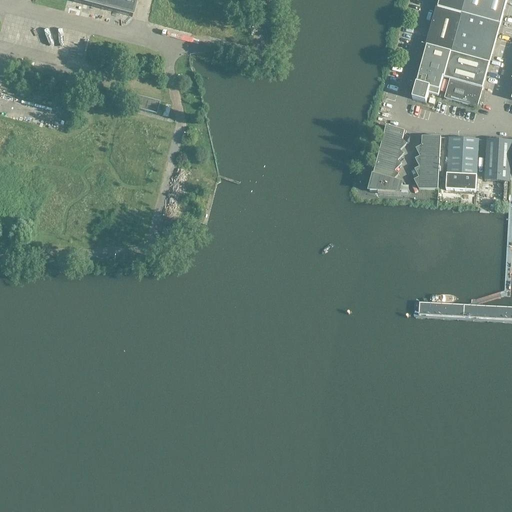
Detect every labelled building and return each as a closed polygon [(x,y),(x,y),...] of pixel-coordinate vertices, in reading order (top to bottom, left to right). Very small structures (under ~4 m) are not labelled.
[(73,0),(73,2),(132,18),(136,0),(73,0)] [(462,15),(465,0),(440,0),(438,9),(462,15)] [(500,26),(507,0),(465,0),(462,15),(500,26)] [(462,15),(438,9),(436,8),(426,47),(427,47),(451,54),(462,15)] [(489,64),(500,26),(462,15),(451,54),(489,64)] [(447,68),(448,66),(451,54),(427,47),(423,61),(447,68)] [(486,77),(489,64),(451,54),(448,66),(486,77)] [(444,79),(447,68),(423,61),(419,76),(442,83),(443,78),(444,79)] [(483,89),(486,77),(448,66),(447,68),(444,79),(450,80),(483,89)] [(438,97),(442,83),(419,76),(415,90),(428,94),(438,97)] [(477,109),(482,91),(483,89),(450,80),(444,99),(477,109)] [(426,104),(428,94),(415,90),(412,100),(426,104)] [(157,114),(160,102),(137,95),(134,108),(157,114)] [(402,142),(405,132),(386,127),(384,137),(402,142)] [(406,146),(402,142),(384,137),(381,147),(399,152),(406,146)] [(440,149),(441,139),(441,138),(422,137),(421,148),(440,149)] [(477,177),(479,142),(479,140),(449,139),(446,191),(476,193),(477,177)] [(509,183),(511,143),(511,142),(487,141),(485,181),(509,183)] [(403,156),(399,152),(381,147),(378,157),(397,162),(403,156)] [(440,159),(440,149),(421,148),(416,150),(420,158),(440,159)] [(401,166),(397,162),(378,157),(375,167),(394,172),(401,166)] [(439,170),(440,159),(420,158),(416,161),(420,169),(439,170)] [(398,176),(394,172),(375,167),(373,177),(396,184),(397,182),(396,181),(394,180),(398,176)] [(439,180),(439,170),(420,169),(415,171),(419,179),(439,180)] [(400,194),(402,185),(396,184),(373,177),(373,178),(370,192),(400,194)] [(438,191),(439,180),(419,179),(415,182),(419,190),(438,191)] [(511,322),(511,308),(414,304),(413,318),(511,322)]
